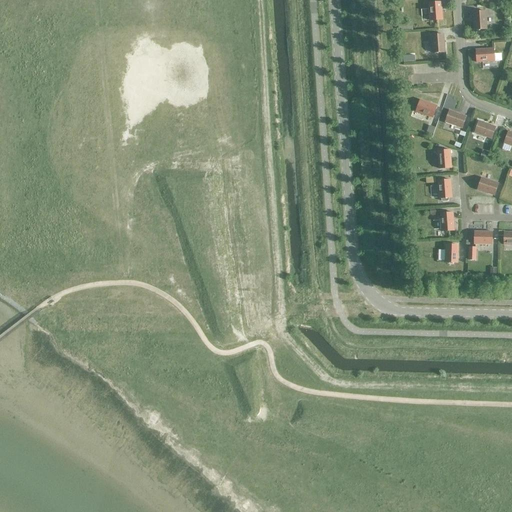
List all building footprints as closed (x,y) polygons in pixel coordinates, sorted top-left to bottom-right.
[(430,21),(442,20),(441,3),(429,4),(430,21)] [(474,31),(487,30),(485,12),(473,13),(474,31)] [(431,36),(432,54),(445,53),(443,35),(431,36)] [(493,49),(476,50),(477,63),(494,62),(501,61),(501,54),(494,55),(493,49)] [(420,101),(416,113),(432,118),(437,106),(420,101)] [(449,111),(445,123),(462,129),(466,117),(449,111)] [(479,121),(474,133),(491,139),(495,127),(479,121)] [(429,126),(426,133),(433,135),(435,128),(429,126)] [(482,150),(480,156),(489,159),(491,153),(482,150)] [(437,152),(439,169),(451,168),(450,151),(437,152)] [(481,178),(477,190),(494,196),(498,184),(481,178)] [(450,180),(438,181),(439,199),(441,199),(441,201),(443,202),(446,202),(448,200),(448,198),(452,198),(450,180)] [(453,213),(440,214),(441,232),(454,231),(453,213)] [(474,232),(474,245),(492,245),(492,232),(474,232)] [(445,245),(445,263),(457,263),(458,246),(445,245)]
